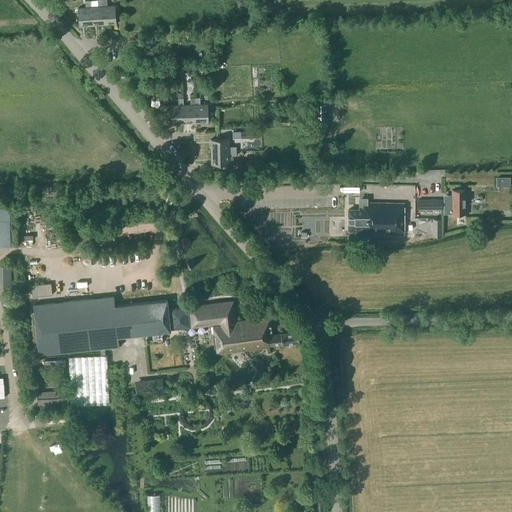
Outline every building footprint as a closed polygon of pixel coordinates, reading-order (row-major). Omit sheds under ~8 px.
[(92,24),(91,7),(90,0),(89,0),(85,0),(86,7),(78,8),(80,25),(92,24)] [(91,7),(92,24),(104,23),(102,0),(97,0),(98,7),(91,7)] [(106,0),(102,0),(104,23),(116,23),(115,6),(107,6),(106,0)] [(212,68),(202,68),(202,76),(212,76),(212,68)] [(184,123),(195,123),(195,97),(195,94),(190,94),(191,104),(184,104),(184,123)] [(171,104),(171,123),(184,123),(184,104),(183,97),(178,97),(178,104),(171,104)] [(200,97),(195,97),(195,123),(209,122),(208,103),(200,104),(200,97)] [(327,100),(314,101),(316,132),(329,131),(327,100)] [(210,139),(211,151),(236,150),(236,146),(230,146),(229,138),(210,139)] [(236,150),(211,151),(211,164),(230,163),(230,156),(236,155),(236,150)] [(496,177),(496,187),(510,187),(510,177),(496,177)] [(453,189),(453,212),(469,213),(469,204),(466,204),(466,198),(469,198),(469,189),(453,189)] [(0,242),(12,243),(11,198),(3,198),(3,195),(0,194),(0,242)] [(349,207),(348,228),(349,228),(349,237),(366,237),(367,232),(404,233),(404,202),(368,201),(368,198),(360,198),(360,204),(360,208),(349,207)] [(443,199),(419,198),(419,207),(443,208),(443,199)] [(12,263),(0,263),(1,291),(5,291),(5,288),(13,288),(12,263)] [(31,285),(32,296),(52,294),(51,283),(31,285)] [(119,346),(118,336),(171,330),(168,300),(115,306),(114,296),(33,304),(39,354),(100,348),(105,347),(119,346)] [(233,298),(188,305),(191,326),(212,323),(213,332),(212,332),(214,352),(213,352),(213,355),(215,354),(215,355),(269,347),(269,345),(299,340),(297,329),(273,333),(270,315),(236,320),(233,298)] [(188,306),(170,308),(172,329),(190,327),(188,306)] [(105,354),(105,347),(100,348),(101,355),(68,356),(71,405),(109,403),(107,354),(105,354)] [(65,358),(43,359),(44,367),(53,366),(54,375),(64,374),(63,366),(65,365),(65,358)] [(139,377),(140,392),(165,390),(164,375),(139,377)]
